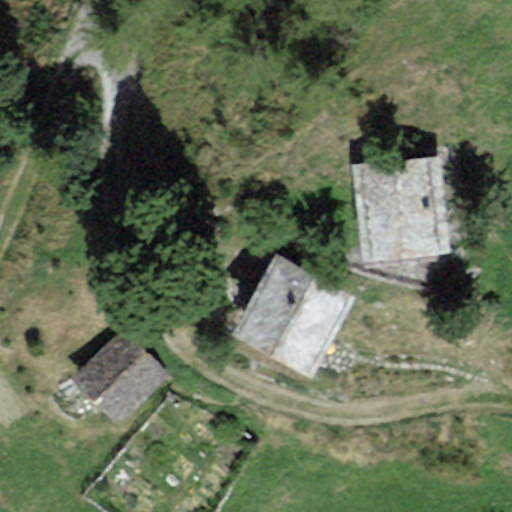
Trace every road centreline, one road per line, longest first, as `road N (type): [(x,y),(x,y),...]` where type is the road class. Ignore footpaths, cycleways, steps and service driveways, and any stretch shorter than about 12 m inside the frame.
road 1 (track): [(0,319),(27,299),(81,300),(132,317),(185,367),(302,415),(372,420),(480,401),(511,407)]
road 2 (track): [(0,205),(89,0)]
